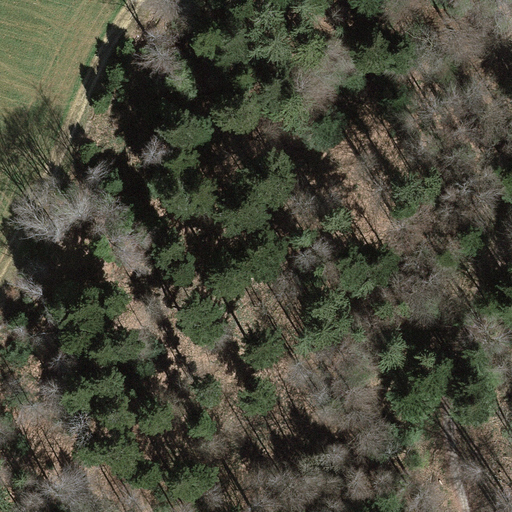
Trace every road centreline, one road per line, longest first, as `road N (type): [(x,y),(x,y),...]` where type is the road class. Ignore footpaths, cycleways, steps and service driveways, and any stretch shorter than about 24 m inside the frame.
road 1 (track): [(135,0),(0,268)]
road 2 (track): [(469,511),(448,397),(511,234)]
